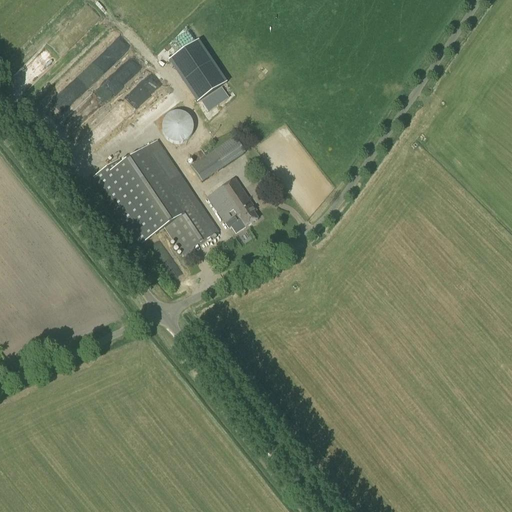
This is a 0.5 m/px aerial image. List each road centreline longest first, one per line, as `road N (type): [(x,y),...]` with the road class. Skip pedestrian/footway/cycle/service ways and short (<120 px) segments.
road 1 (unclassified): [(161,314),(265,265),(324,220),(479,0)]
road 2 (unclassified): [(161,314),(0,111)]
road 3 (unclassified): [(319,511),(161,314)]
road 4 (unclassified): [(0,388),(161,314)]
